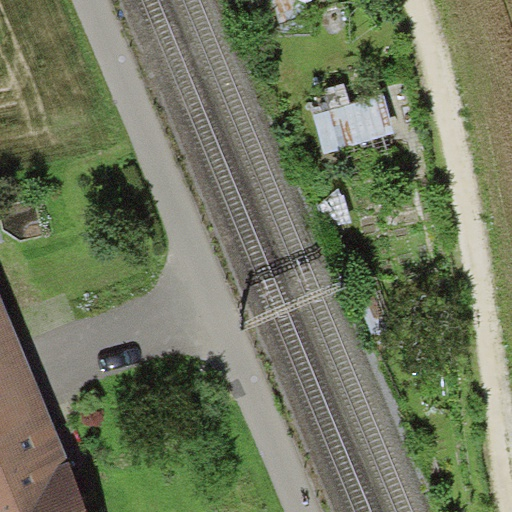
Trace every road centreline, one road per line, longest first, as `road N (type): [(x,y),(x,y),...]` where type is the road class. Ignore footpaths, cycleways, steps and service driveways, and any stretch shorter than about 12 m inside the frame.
road 1 (unclassified): [(92,0),(308,511)]
road 2 (track): [(511,511),(430,43),(412,0)]
